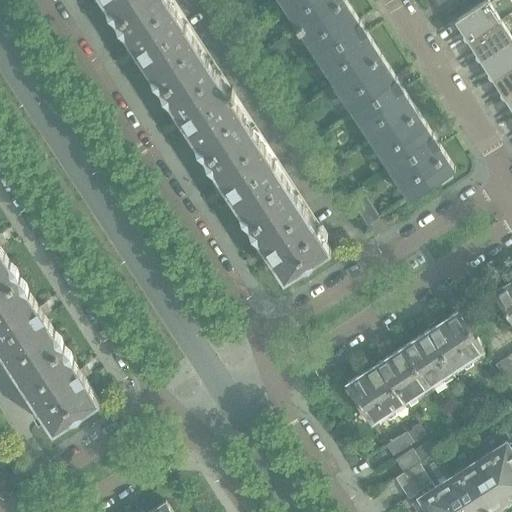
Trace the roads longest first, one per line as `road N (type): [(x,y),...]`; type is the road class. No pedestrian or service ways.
road 1 (residential): [(0,49),(220,389)]
road 2 (residential): [(261,337),(42,0)]
road 3 (residential): [(0,156),(161,403)]
road 4 (residential): [(505,178),(261,337)]
road 5 (residential): [(271,382),(511,225)]
road 6 (residential): [(505,178),(390,0)]
road 7 (residential): [(161,403),(0,511)]
road 8 (residential): [(348,511),(271,382)]
road 9 (residential): [(77,511),(203,430)]
road 10 (residential): [(220,389),(299,511)]
